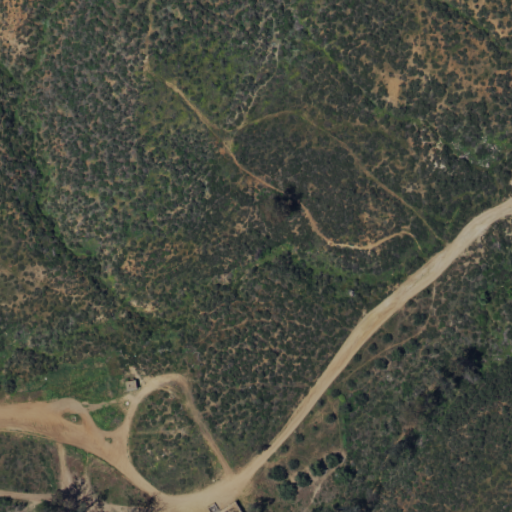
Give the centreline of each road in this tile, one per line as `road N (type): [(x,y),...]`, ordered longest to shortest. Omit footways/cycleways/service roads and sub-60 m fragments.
road 1 (track): [(511,195),(375,324),(290,432),(215,496),(181,500)]
road 2 (track): [(0,419),(30,422),(181,500)]
road 3 (residential): [(181,500),(168,511),(0,494)]
